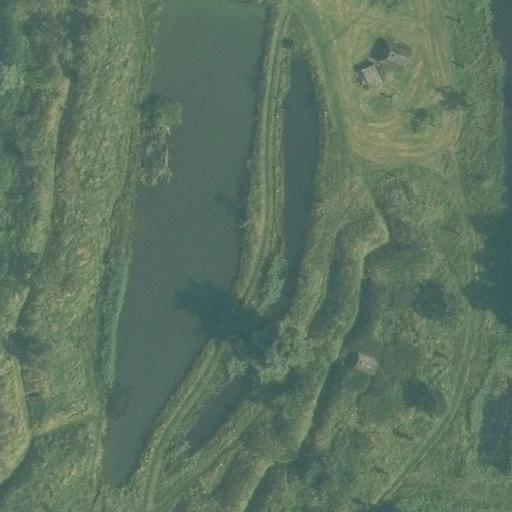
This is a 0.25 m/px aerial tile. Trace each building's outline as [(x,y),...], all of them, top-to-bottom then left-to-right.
[(71,16),(71,19),(71,20),(75,20),(74,25),(97,26),(98,0),(75,0),(75,15),(72,15),(71,16)] [(413,49),(387,39),(379,62),(404,71),(413,49)] [(360,65),(361,66),(358,67),(358,66),(357,66),(357,67),(353,69),(362,90),(381,82),(371,61),(362,65),(361,65),(360,65)] [(57,202),(57,205),(57,206),(60,206),(59,211),(82,212),(85,171),(63,169),(62,174),(59,173),(59,174),(58,177),(58,178),(62,179),(60,201),(57,201),(57,202)] [(368,277),(369,277),(369,280),(368,280),(368,281),(369,281),(369,286),(392,286),(392,266),(369,266),(369,276),(368,276),(368,277)] [(388,362),(359,351),(350,373),(380,385),(388,362)] [(31,398),(31,400),(31,401),(34,401),(34,406),(57,406),(56,364),(33,364),(33,369),(30,369),(30,370),(30,373),(30,374),(33,374),(34,396),(31,397),(31,398)] [(318,433),(318,434),(317,436),(316,436),(316,437),(317,437),(315,441),(335,451),(344,433),(323,423),(319,433),(318,432),(318,433)]
